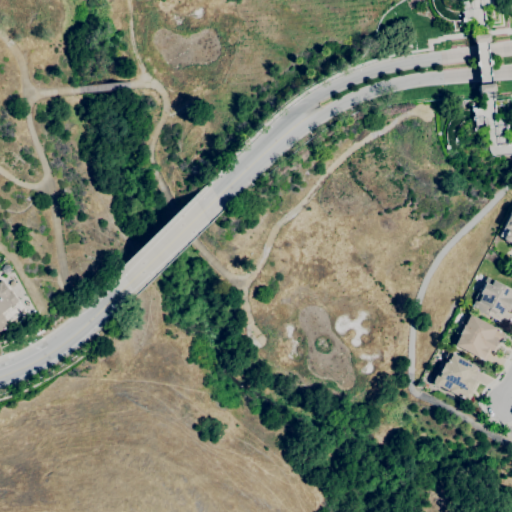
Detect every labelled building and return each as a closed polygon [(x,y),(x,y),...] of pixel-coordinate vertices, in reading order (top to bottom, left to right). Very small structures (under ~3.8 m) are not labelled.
[(472,43),(471,28),(486,27),(488,41),(472,43)] [(478,102),(476,85),(492,83),(494,101),(478,102)] [(511,247),(509,246),(510,244),(500,239),(501,238),(498,236),(502,228),(500,227),(508,214),(507,213),(511,206),(511,207),(511,205),(511,247)] [(499,322),(469,307),(473,299),(472,299),(476,292),(477,293),(483,283),(482,282),(485,277),(491,280),(511,291),(511,305),(510,304),(506,311),(505,311),(499,322)] [(0,330),(0,281),(1,280),(8,290),(9,290),(17,301),(9,307),(9,306),(0,312),(0,315),(1,317),(1,316),(8,325),(0,330)] [(483,361),(479,358),(479,359),(452,345),(457,334),(456,334),(461,325),(462,325),(468,314),(494,328),(503,333),(498,342),(493,351),(489,350),(483,361)] [(466,402),(446,391),(436,385),(435,387),(429,384),(435,372),(437,372),(442,362),(443,363),(445,359),(443,358),(446,352),(450,353),(473,366),(473,367),(476,368),(470,380),(474,382),(469,393),(470,393),(466,402)]
